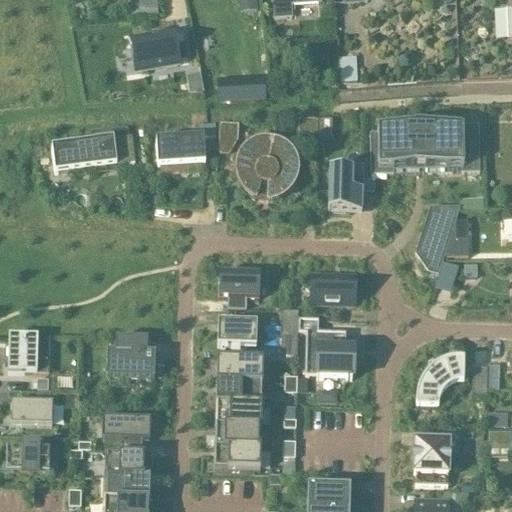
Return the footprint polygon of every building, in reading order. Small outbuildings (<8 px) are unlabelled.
[(239,0),(242,15),(258,13),(256,0),(239,0)] [(272,0),(274,22),(293,20),(292,8),(321,5),(320,0),(272,0)] [(178,67),(173,35),(130,43),(135,74),(178,67)] [(357,83),(356,68),(340,68),(341,84),(357,83)] [(189,96),(204,95),(200,75),(186,78),(189,96)] [(226,81),(227,104),(265,102),(263,79),(226,81)] [(369,136),(370,178),(393,178),(393,177),(461,176),(479,176),(478,128),(460,128),(460,133),(426,131),(425,119),(412,119),(412,131),(377,134),(377,136),(369,136)] [(299,133),(306,136),(305,147),(315,147),(316,124),(299,123),(299,133)] [(319,123),(318,142),(331,142),(332,123),(319,123)] [(214,127),(195,128),(195,140),(215,139),(214,127)] [(228,156),(228,143),(232,135),(236,136),(237,129),(220,128),(219,155),(228,156)] [(91,146),(52,151),(55,176),(135,166),(131,141),(128,141),(127,132),(110,133),(90,135),(91,146)] [(157,170),(204,167),(202,140),(155,143),(157,170)] [(252,201),(254,202),(256,199),(261,201),(271,143),(269,143),(266,143),(261,143),(255,145),(253,146),(250,147),(248,149),(246,150),(242,154),(241,156),(238,161),(236,166),(236,169),(235,171),(235,174),(236,177),(236,179),(237,182),(238,187),(241,191),(242,193),(244,195),(248,198),(252,201)] [(274,144),(271,143),(261,201),(268,201),(268,205),(273,204),(275,203),(280,201),(283,200),(287,197),(289,195),(291,193),(292,191),(295,186),(296,181),(297,176),(297,170),(296,165),(295,162),(293,158),(291,155),(290,153),(288,151),(286,150),(281,147),(279,145),(274,144)] [(329,168),(327,216),(362,217),(364,169),(329,168)] [(430,210),(415,258),(427,276),(438,279),(460,210),(430,210)] [(259,278),(219,277),(218,301),(227,301),(227,313),(246,314),(246,302),(259,302),(259,278)] [(354,309),(355,281),(312,279),(311,308),(354,309)] [(318,336),(318,324),(299,323),(298,337),(306,337),(305,380),(352,382),(353,355),(345,354),(345,336),(318,336)] [(218,325),(217,349),(256,350),(257,326),(218,325)] [(7,376),(48,377),(49,361),(37,361),(37,340),(8,339),(7,376)] [(147,343),(115,342),(115,356),(107,356),(106,382),(154,383),(154,357),(147,357),(147,343)] [(416,404),(416,411),(438,411),(438,409),(438,404),(439,401),(440,396),(451,387),(459,386),(463,386),(467,386),(468,364),(464,364),(460,363),(457,363),(453,364),(450,364),(446,365),(443,366),(440,367),(437,369),(434,371),(431,373),(428,375),(426,378),(423,381),(421,385),(419,388),(418,392),(417,396),(416,400),(416,404)] [(216,386),(262,388),(263,365),(217,364),(216,386)] [(296,389),(297,380),(285,380),(284,389),(296,389)] [(487,380),(487,392),(498,393),(498,381),(487,380)] [(473,399),(485,399),(486,381),(474,381),(473,399)] [(37,393),(48,394),(48,382),(37,382),(37,393)] [(262,388),(216,386),(215,408),(262,409),(262,408),(261,408),(261,388),(262,388)] [(296,397),(296,389),(284,389),(284,397),(296,397)] [(37,403),(50,403),(50,395),(44,395),(37,395),(38,398),(37,403)] [(11,428),(52,429),(52,406),(11,405),(11,428)] [(262,409),(215,408),(215,430),(261,431),(262,409)] [(487,416),(487,429),(507,430),(507,416),(487,416)] [(149,445),(150,424),(102,422),(101,444),(149,445)] [(296,424),(283,423),(283,431),(295,432),(296,424)] [(260,452),(260,431),(261,432),(261,431),(215,430),(214,451),(260,453),(260,452)] [(455,435),(443,435),(443,447),(414,446),(413,478),(415,478),(415,490),(447,491),(448,447),(455,448),(455,435)] [(489,460),(509,459),(509,437),(500,437),(489,437),(489,441),(489,460)] [(48,480),(49,444),(31,443),(31,455),(6,454),(5,478),(48,480)] [(295,445),(283,445),(283,453),(295,453),(295,445)] [(78,446),(78,454),(90,454),(90,446),(78,446)] [(260,453),(214,451),(213,474),(260,475),(260,453)] [(295,461),(295,453),(283,453),(282,461),(295,461)] [(82,455),(70,454),(70,462),(82,463),(82,455)] [(103,481),(149,482),(150,460),(104,459),(103,481)] [(281,479),(269,478),(269,488),(281,489),(281,479)] [(106,502),(103,502),(103,503),(149,504),(149,482),(103,481),(103,482),(107,482),(106,502)] [(476,489),(461,489),(461,500),(476,499),(476,489)] [(348,511),(349,493),(308,491),(307,511),(348,511)] [(68,502),(81,502),(81,494),(69,494),(68,502)] [(81,502),(68,502),(68,510),(80,510),(81,502)] [(103,503),(103,511),(147,511),(149,504),(103,503)]
